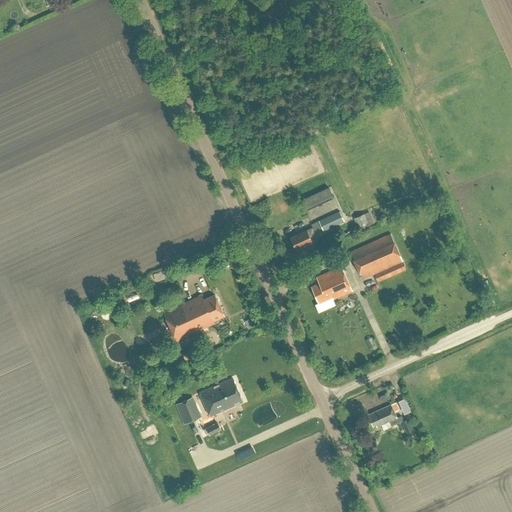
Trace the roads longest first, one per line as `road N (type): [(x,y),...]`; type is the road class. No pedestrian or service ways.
road 1 (tertiary): [(321,399),(140,0)]
road 2 (unclassified): [(321,399),(511,312)]
road 3 (tertiary): [(371,511),(321,399)]
